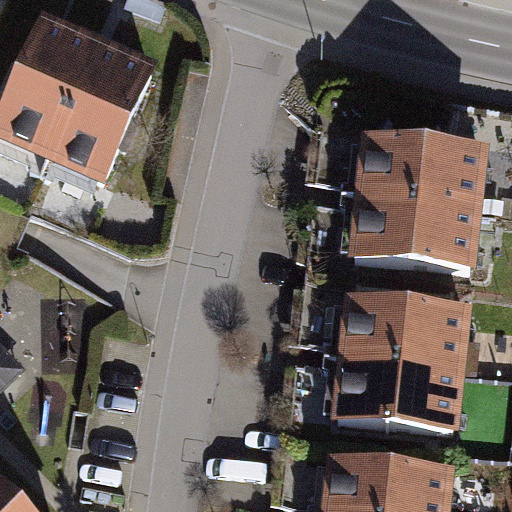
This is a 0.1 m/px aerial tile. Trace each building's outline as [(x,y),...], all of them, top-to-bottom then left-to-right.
[(0,172),(34,187),(90,51),(35,29),(0,114),(0,172)] [(90,51),(34,187),(90,209),(146,74),(90,51)] [(476,215),(482,156),(353,142),(347,201),(476,215)] [(476,215),(347,201),(340,264),(469,278),(476,215)] [(450,375),(456,316),(327,302),(321,361),(450,375)] [(450,375),(321,361),(314,424),(443,438),(450,375)] [(438,511),(442,482),(313,468),(308,511),(438,511)]
